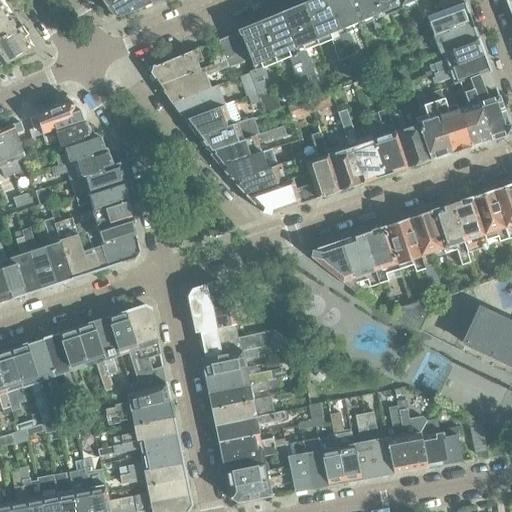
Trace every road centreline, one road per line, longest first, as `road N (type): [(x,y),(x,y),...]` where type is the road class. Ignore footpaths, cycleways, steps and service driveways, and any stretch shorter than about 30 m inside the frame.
road 1 (residential): [(270,241),(511,155)]
road 2 (residential): [(270,241),(108,52)]
road 3 (residential): [(212,511),(159,277)]
road 4 (residential): [(159,277),(128,159),(70,69)]
road 5 (residential): [(309,511),(511,474)]
road 6 (residential): [(0,328),(159,277)]
road 7 (residential): [(108,52),(237,0)]
